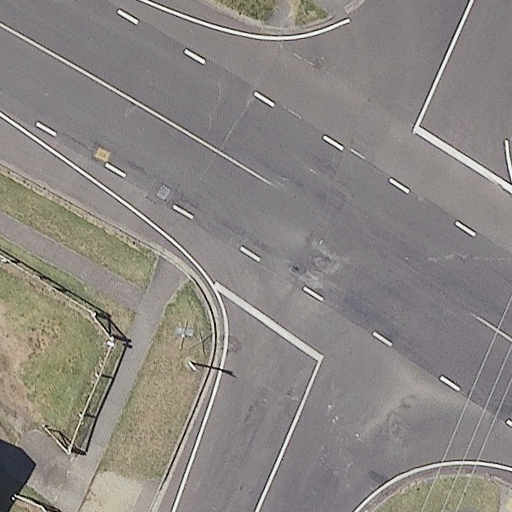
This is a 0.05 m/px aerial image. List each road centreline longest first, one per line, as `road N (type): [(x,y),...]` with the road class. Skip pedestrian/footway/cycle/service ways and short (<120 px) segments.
road 1 (tertiary): [(366,249),(0,28)]
road 2 (tertiary): [(253,511),(366,249)]
road 3 (residential): [(473,0),(366,249)]
road 4 (tertiary): [(511,347),(366,249)]
